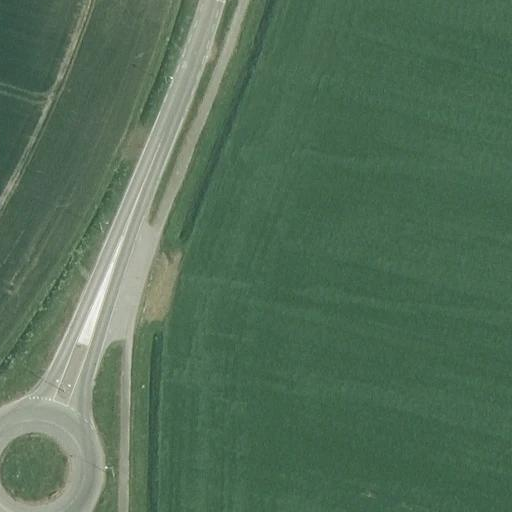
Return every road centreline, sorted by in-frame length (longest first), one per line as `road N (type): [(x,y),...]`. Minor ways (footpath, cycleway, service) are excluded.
road 1 (secondary): [(76,425),(144,181)]
road 2 (secondary): [(144,181),(37,408)]
road 3 (secondary): [(212,0),(144,181)]
